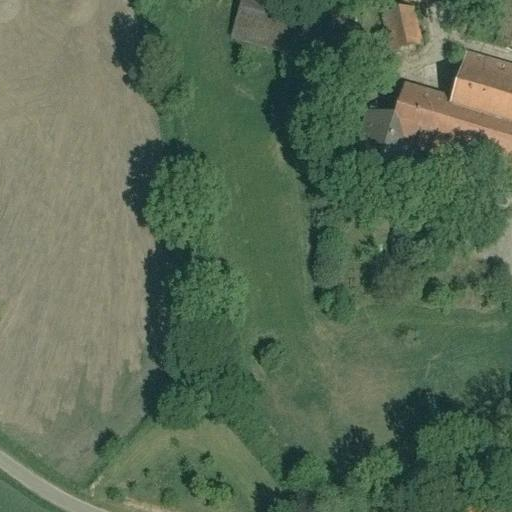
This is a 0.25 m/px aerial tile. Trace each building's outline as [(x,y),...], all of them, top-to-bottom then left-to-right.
[(511,0),(494,0),(482,42),(511,50),(511,0)] [(407,10),(375,18),(384,55),(416,47),(407,10)] [(511,70),(455,54),(440,105),(511,125),(511,70)] [(393,91),(377,146),(511,185),(511,182),(511,125),(440,105),(393,91)] [(511,511),(511,508),(505,493),(466,511),(511,511)]
